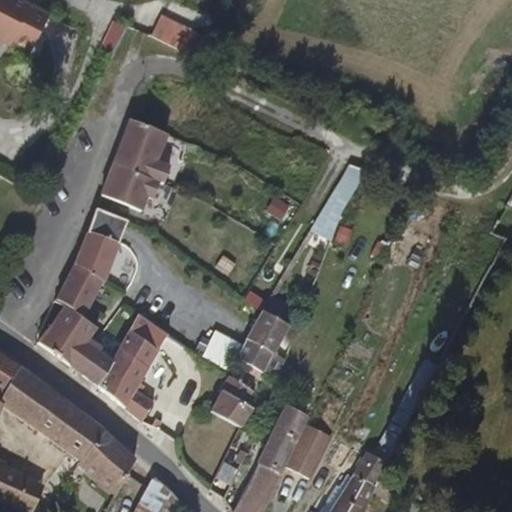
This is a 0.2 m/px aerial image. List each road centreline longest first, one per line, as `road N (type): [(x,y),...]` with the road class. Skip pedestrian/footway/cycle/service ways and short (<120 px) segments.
road 1 (residential): [(368,153),(179,62),(146,64),(127,83),(73,217)]
road 2 (residential): [(209,511),(13,354)]
road 3 (residential): [(73,217),(132,242),(154,281),(222,337)]
road 4 (track): [(511,158),(498,180),(463,191),(433,187),(368,153)]
road 5 (residential): [(73,217),(13,354)]
